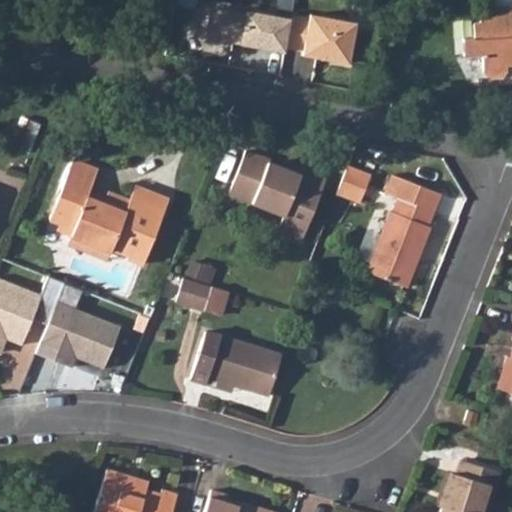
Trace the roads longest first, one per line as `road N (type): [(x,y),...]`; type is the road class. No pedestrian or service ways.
road 1 (residential): [(0,426),(59,417),(139,422),(314,463),(357,452),(394,426),(418,392),(510,149)]
road 2 (unclassified): [(510,149),(149,87)]
road 3 (unclassified): [(149,87),(0,55)]
